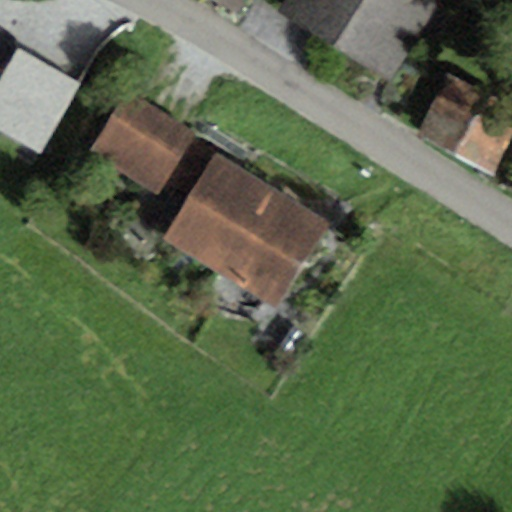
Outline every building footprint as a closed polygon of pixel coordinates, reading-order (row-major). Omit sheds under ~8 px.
[(306,0),(295,20),(403,85),(454,0),(306,0)] [(75,83),(20,53),(0,87),(0,127),(38,149),(75,83)] [(511,118),(511,113),(449,84),(426,133),(490,164),(511,118)] [(195,135),(135,101),(99,165),(160,199),(195,135)] [(329,228),(224,169),(177,252),(282,311),(329,228)]
